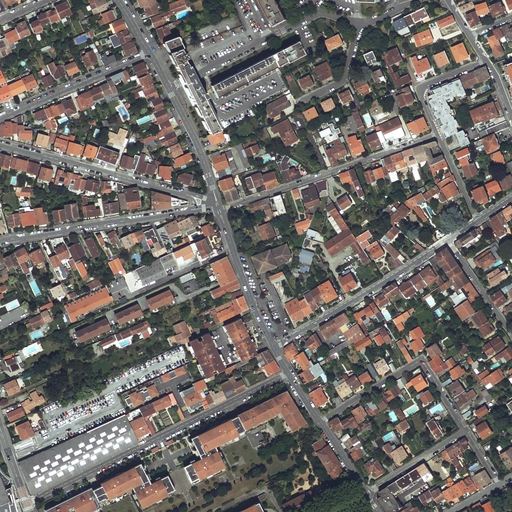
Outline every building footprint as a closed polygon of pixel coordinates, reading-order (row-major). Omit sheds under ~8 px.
[(93,14),(106,9),(103,3),(105,2),(104,0),(101,0),(89,5),(93,14)] [(156,2),(154,0),(137,0),(140,8),(151,4),(156,2)] [(169,1),(168,0),(162,0),(156,2),(151,4),(151,5),(144,8),(147,17),(155,14),(153,8),(169,1)] [(183,0),(168,6),(169,7),(165,9),(166,12),(167,12),(174,9),(177,8),(185,5),(184,2),(183,0)] [(259,0),(273,27),(286,20),(275,0),(259,0)] [(469,0),(471,4),(461,8),(463,13),(473,8),(475,7),(475,6),(472,0),(469,0)] [(61,19),(71,14),(65,2),(54,7),(56,10),(59,17),(60,21),(62,20),(61,19)] [(487,2),(478,5),(478,4),(475,6),(475,7),(479,15),(491,11),(487,2)] [(500,2),(492,5),(491,4),(489,4),(494,17),(505,12),(500,2)] [(475,7),(473,8),(475,12),(467,15),(472,27),(481,23),(479,15),(475,7)] [(428,18),(424,8),(411,14),(415,24),(415,25),(428,18)] [(154,28),(163,25),(166,24),(164,19),(170,17),(169,16),(176,13),(176,12),(174,9),(167,12),(159,15),(159,16),(151,19),(154,28)] [(50,21),(59,17),(56,10),(50,12),(50,11),(46,13),(50,21)] [(100,26),(114,19),(111,10),(101,14),(103,18),(98,21),(100,26)] [(42,27),(50,22),(50,21),(46,13),(36,17),(38,20),(40,25),(41,25),(42,27)] [(415,24),(411,14),(403,18),(408,28),(415,24)] [(83,25),(95,20),(93,16),(84,19),(81,21),(83,25)] [(441,28),(455,22),(452,16),(438,22),(441,28)] [(408,28),(403,18),(394,22),(399,32),(408,28)] [(116,33),(125,29),(121,19),(111,23),(116,33)] [(33,33),(42,29),(40,25),(38,20),(29,24),(33,33)] [(19,38),(28,34),(23,22),(19,24),(19,25),(14,27),(15,29),(19,38)] [(174,26),(172,23),(167,25),(163,26),(156,29),(161,43),(163,42),(175,38),(171,27),(174,26)] [(511,28),(511,29),(509,29),(507,25),(500,28),(505,36),(510,34),(511,40),(511,28)] [(500,28),(494,30),(496,35),(498,39),(505,37),(505,36),(500,28)] [(8,43),(19,38),(15,29),(4,34),(5,37),(8,43)] [(131,40),(125,30),(116,34),(120,44),(121,44),(131,40)] [(433,40),(430,31),(424,34),(423,32),(418,34),(423,45),(433,40)] [(343,43),(339,35),(325,42),(329,50),(332,49),(332,51),(341,47),(340,45),(343,43)] [(496,35),(489,38),(492,47),(500,43),(498,39),(496,35)] [(185,47),(181,36),(175,38),(163,42),(169,54),(181,49),(185,47)] [(0,57),(12,53),(8,43),(5,37),(1,39),(3,42),(0,42),(0,57)] [(126,56),(136,52),(132,41),(131,42),(131,40),(121,44),(122,46),(124,50),(122,51),(124,55),(125,54),(126,56)] [(304,55),(298,42),(281,50),(280,47),(270,52),(277,67),(287,62),(288,63),(304,55)] [(469,55),(464,43),(452,48),(458,62),(463,60),(462,58),(469,55)] [(500,43),(492,47),(496,56),(504,52),(500,43)] [(401,60),(396,48),(385,53),(386,56),(384,57),(397,87),(411,81),(408,74),(399,78),(396,72),(393,73),(390,65),(401,60)] [(183,54),(181,49),(169,54),(174,65),(185,61),(184,60),(187,58),(185,53),(183,54)] [(86,67),(97,62),(92,50),(88,52),(84,50),(81,52),(80,54),(86,67)] [(450,62),(445,51),(435,55),(439,66),(450,62)] [(111,63),(116,61),(114,56),(114,55),(107,58),(104,52),(99,55),(104,66),(111,63)] [(277,67),(270,52),(258,58),(260,61),(251,65),(249,62),(245,65),(247,68),(235,73),(234,70),(230,72),(231,75),(222,80),(221,77),(211,82),(212,85),(211,86),(217,97),(277,67)] [(377,62),(372,52),(364,56),(369,66),(377,62)] [(431,67),(427,58),(418,61),(416,56),(411,58),(418,74),(423,72),(422,71),(431,67)] [(69,75),(78,71),(72,57),(69,58),(71,63),(65,66),(69,75)] [(197,86),(185,61),(174,65),(209,134),(219,130),(215,121),(218,120),(216,117),(213,118),(208,108),(211,106),(210,104),(206,105),(204,99),(207,97),(205,92),(201,94),(198,88),(201,87),(200,84),(197,86)] [(56,80),(67,76),(62,64),(56,67),(54,62),(46,65),(51,75),(53,74),(56,80)] [(333,76),(327,62),(315,68),(321,81),(333,76)] [(138,78),(147,73),(143,63),(133,67),(136,75),(135,76),(136,79),(138,78)] [(511,63),(502,68),(510,87),(511,86),(511,63)] [(490,78),(486,67),(460,77),(464,88),(490,78)] [(7,84),(6,82),(1,72),(0,70),(0,69),(0,101),(1,103),(13,98),(12,95),(7,84)] [(386,80),(381,70),(372,74),(377,84),(386,80)] [(127,83),(122,71),(117,74),(110,77),(112,80),(113,82),(122,78),(125,84),(127,83)] [(45,87),(54,83),(50,75),(43,78),(41,73),(39,74),(45,87)] [(153,86),(152,85),(148,74),(138,78),(136,79),(137,84),(140,83),(142,87),(143,90),(153,86)] [(32,89),(37,87),(36,86),(35,82),(31,75),(21,79),(21,80),(26,90),(31,88),(32,89)] [(314,85),(310,76),(299,81),(304,90),(314,85)] [(464,88),(460,77),(452,81),(453,82),(449,83),(448,82),(443,84),(430,89),(428,98),(433,109),(434,108),(436,112),(434,113),(437,119),(443,134),(445,133),(446,138),(457,134),(462,147),(471,143),(468,137),(467,137),(466,135),(464,130),(460,132),(458,127),(457,125),(458,124),(456,120),(455,120),(453,116),(452,113),(453,113),(452,110),(450,105),(449,105),(448,101),(447,100),(450,99),(451,100),(455,99),(454,96),(458,94),(461,93),(462,96),(466,93),(464,88)] [(371,89),(366,79),(354,85),(359,94),(363,92),(368,90),(371,89)] [(12,95),(26,90),(21,80),(9,85),(8,84),(7,84),(12,95)] [(113,93),(117,91),(113,82),(112,80),(107,82),(108,83),(100,86),(104,95),(108,94),(110,99),(115,97),(113,93)] [(93,101),(104,97),(104,95),(100,86),(89,91),(93,101)] [(140,91),(136,93),(135,93),(132,94),(133,96),(135,98),(141,96),(141,95),(141,96),(143,97),(145,96),(146,97),(147,101),(158,96),(153,86),(143,90),(143,91),(142,90),(140,91)] [(415,101),(409,87),(392,94),(395,100),(398,98),(402,107),(415,101)] [(93,101),(89,91),(88,90),(78,94),(79,97),(75,99),(80,111),(94,105),(93,101)] [(359,102),(355,95),(352,96),(349,90),(339,95),(343,104),(353,100),(357,108),(361,107),(359,102)] [(290,103),(286,96),(265,106),(272,119),(282,113),(281,111),(286,108),(285,106),(290,103)] [(153,112),(164,108),(159,97),(151,101),(148,102),(149,104),(152,102),(155,110),(153,111),(153,112)] [(68,116),(77,112),(71,99),(62,103),(68,116)] [(336,107),(332,99),(322,103),(326,112),(336,107)] [(498,100),(493,102),(498,116),(503,114),(500,105),(498,100)] [(401,114),(395,101),(392,103),(397,116),(401,114)] [(498,116),(493,102),(470,111),(476,125),(498,116)] [(55,116),(64,112),(61,104),(57,105),(57,104),(51,107),(55,116)] [(52,118),(54,117),(50,107),(44,109),(48,118),(52,117),(52,118)] [(158,123),(168,119),(164,108),(153,112),(158,123),(152,126),(152,127),(158,124),(158,123)] [(317,117),(312,108),(304,112),(308,121),(317,117)] [(45,121),(47,120),(43,110),(34,114),(35,118),(38,117),(39,119),(41,118),(42,120),(45,119),(45,121)] [(365,129),(357,112),(352,115),(354,120),(355,122),(359,130),(360,132),(365,129)] [(355,122),(350,124),(349,122),(354,120),(352,115),(352,114),(346,117),(349,125),(353,133),(359,130),(355,122)] [(19,139),(31,139),(31,128),(23,128),(23,125),(22,125),(21,115),(17,117),(17,124),(18,128),(19,139)] [(11,133),(17,133),(17,124),(17,117),(15,118),(15,123),(12,124),(12,122),(9,122),(6,122),(6,125),(0,125),(1,136),(11,136),(11,133)] [(123,125),(124,124),(121,117),(114,120),(115,123),(116,125),(123,125)] [(173,130),(170,124),(174,122),(173,118),(166,121),(167,122),(160,125),(161,129),(160,130),(161,132),(162,131),(163,133),(156,136),(156,134),(151,136),(153,140),(164,135),(164,134),(173,130)] [(428,128),(423,118),(411,123),(413,128),(415,134),(428,128)] [(404,133),(397,119),(380,127),(381,129),(376,131),(377,132),(382,143),(386,142),(385,141),(390,139),(388,134),(395,131),(398,135),(404,133)] [(288,125),(286,121),(272,129),(277,139),(282,136),(287,146),(298,141),(292,131),(293,130),(290,124),(288,125)] [(509,127),(506,121),(480,132),(483,138),(509,127)] [(321,124),(327,136),(325,136),(328,143),(333,141),(339,138),(337,134),(341,133),(339,128),(335,130),(332,123),(329,125),(327,122),(321,124)] [(225,142),(220,130),(219,130),(209,134),(207,135),(211,144),(218,141),(219,144),(225,142)] [(56,134),(50,132),(48,141),(54,142),(56,134)] [(167,146),(177,141),(173,132),(162,137),(162,138),(165,137),(168,143),(166,144),(167,146)] [(382,143),(377,132),(367,137),(372,148),(382,144),(382,143)] [(46,146),(49,136),(40,134),(40,133),(39,133),(39,134),(38,134),(35,145),(41,146),(42,145),(46,146)] [(500,148),(494,134),(483,139),(483,138),(474,142),(476,148),(485,144),(488,153),(500,148)] [(65,151),(67,141),(66,141),(67,137),(60,135),(59,139),(56,139),(54,145),(60,146),(59,150),(65,151)] [(365,150),(361,140),(357,141),(355,136),(349,138),(354,154),(365,150)] [(349,154),(344,143),(342,144),(339,138),(333,141),(336,147),(327,151),(333,166),(339,163),(337,159),(349,154)] [(82,154),(84,146),(73,143),(73,140),(71,140),(67,152),(78,155),(78,153),(82,154)] [(261,151),(257,141),(244,144),(248,155),(261,151)] [(433,158),(430,148),(438,144),(437,142),(435,141),(423,145),(430,166),(445,159),(442,154),(433,158)] [(251,166),(242,142),(236,144),(245,168),(251,166)] [(173,157),(182,153),(178,143),(170,147),(173,155),(172,155),(173,157)] [(90,156),(95,157),(98,148),(87,145),(83,155),(90,157),(90,156)] [(430,166),(423,145),(413,149),(418,163),(425,160),(428,169),(431,168),(430,166)] [(115,165),(119,153),(99,147),(95,157),(115,165)] [(418,163),(413,149),(403,152),(408,166),(412,178),(415,177),(411,165),(418,163)] [(470,154),(468,149),(457,153),(460,159),(461,158),(464,166),(470,164),(467,156),(470,154)] [(233,158),(230,151),(224,153),(225,155),(221,156),(219,151),(212,154),(220,177),(226,175),(231,173),(237,171),(234,161),(228,163),(227,160),(233,158)] [(505,163),(500,151),(493,155),(492,154),(487,157),(488,160),(494,157),(498,166),(505,163)] [(408,166),(403,152),(391,156),(396,170),(408,166)] [(148,161),(143,159),(145,154),(141,153),(139,158),(139,159),(136,170),(153,175),(156,166),(153,161),(151,160),(151,161),(152,162),(151,165),(148,164),(149,163),(148,162),(148,161)] [(186,160),(191,158),(189,153),(174,159),(175,163),(173,163),(175,167),(187,162),(186,160)] [(2,167),(7,168),(10,158),(0,154),(0,167),(1,168),(2,167)] [(292,158),(285,155),(282,160),(289,163),(292,158)] [(131,169),(134,159),(124,156),(120,167),(131,169)] [(396,170),(391,156),(381,160),(384,167),(385,166),(388,172),(394,170),(398,182),(399,181),(396,170)] [(11,168),(25,172),(27,162),(13,158),(11,168)] [(447,166),(445,159),(430,166),(431,168),(433,176),(436,175),(434,172),(447,166)] [(286,183),(301,178),(299,171),(296,172),(295,168),(289,170),(289,169),(289,168),(291,166),(288,165),(282,161),(280,163),(278,164),(281,173),(282,173),(286,183)] [(479,174),(474,162),(470,164),(464,166),(463,167),(468,178),(479,174)] [(27,173),(37,175),(40,164),(36,163),(36,164),(30,163),(27,173)] [(163,179),(169,179),(170,167),(159,166),(158,176),(163,177),(163,179)] [(385,179),(384,176),(386,175),(389,182),(391,181),(388,172),(385,166),(384,167),(374,170),(378,180),(378,182),(385,179)] [(39,178),(49,181),(51,175),(52,175),(53,171),(42,168),(39,178)] [(361,186),(354,169),(349,171),(356,191),(359,197),(364,195),(360,186),(361,186)] [(378,180),(374,170),(371,172),(370,170),(365,172),(369,183),(378,180)] [(62,183),(69,184),(71,174),(58,171),(55,180),(54,184),(59,184),(59,180),(62,181),(62,183)] [(356,191),(349,171),(340,174),(343,183),(349,181),(349,182),(347,183),(349,190),(352,193),(356,191)] [(279,185),(274,172),(263,176),(265,182),(268,189),(279,185)] [(452,176),(450,172),(435,181),(436,184),(437,184),(452,176)] [(193,185),(194,181),(191,180),(192,175),(185,173),(178,176),(177,181),(193,185)] [(263,176),(262,173),(247,179),(251,190),(256,188),(255,185),(265,182),(263,176)] [(71,180),(68,192),(77,194),(77,191),(81,192),(81,190),(84,190),(86,181),(81,180),(81,177),(73,174),(72,180),(71,180)] [(456,181),(453,175),(452,176),(437,184),(441,190),(442,189),(448,198),(459,192),(454,182),(456,181)] [(511,184),(511,178),(511,175),(500,180),(504,190),(511,186),(511,185),(511,184)] [(235,187),(231,177),(220,181),(224,191),(235,187)] [(99,183),(89,180),(86,190),(97,193),(99,183)] [(500,188),(497,180),(486,184),(491,194),(497,191),(497,190),(500,188)] [(107,193),(111,192),(111,182),(102,183),(102,194),(103,194),(104,191),(107,191),(107,193)] [(121,210),(140,207),(139,200),(133,201),(131,188),(123,190),(121,184),(117,182),(121,210)] [(245,190),(243,184),(239,185),(235,187),(224,191),(228,203),(240,199),(237,188),(240,187),(241,191),(245,190)] [(424,198),(429,204),(433,201),(433,200),(431,197),(436,193),(438,194),(439,196),(439,198),(441,201),(443,202),(447,200),(441,190),(440,191),(436,186),(429,191),(428,189),(421,193),(424,198)] [(490,201),(483,186),(480,188),(475,189),(472,191),(478,204),(484,202),(485,203),(490,201)] [(139,200),(137,188),(131,188),(133,201),(139,200)] [(320,203),(315,188),(303,192),(308,207),(320,203)] [(187,204),(187,202),(157,193),(151,192),(151,210),(187,204)] [(414,204),(424,198),(421,193),(407,200),(411,205),(423,221),(425,219),(422,215),(423,212),(419,207),(417,209),(414,204)] [(85,217),(100,215),(99,209),(96,210),(95,205),(88,206),(87,197),(81,196),(82,205),(83,205),(85,217)] [(352,204),(347,196),(334,204),(339,212),(352,204)] [(334,204),(329,197),(327,208),(343,232),(339,235),(326,243),(333,255),(352,242),(358,251),(357,252),(358,254),(359,253),(363,260),(362,260),(366,265),(371,261),(363,250),(356,238),(344,220),(339,212),(334,204)] [(269,198),(256,203),(258,210),(265,208),(269,220),(276,218),(273,211),(272,211),(269,204),(271,203),(269,198)] [(408,209),(411,205),(407,200),(398,210),(405,217),(410,211),(408,209)] [(35,223),(33,211),(34,211),(33,209),(30,209),(28,201),(22,202),(23,208),(19,208),(20,213),(20,214),(21,214),(22,225),(35,223)] [(105,214),(119,212),(118,203),(109,204),(108,201),(103,202),(105,214)] [(258,210),(256,203),(250,205),(252,212),(258,210)] [(398,210),(390,203),(385,209),(380,214),(394,225),(398,220),(401,222),(405,217),(398,210)] [(71,219),(78,218),(76,204),(65,206),(67,218),(71,218),(71,219)] [(464,216),(457,205),(452,208),(463,225),(466,222),(463,217),(464,216)] [(511,206),(511,205),(502,211),(508,222),(511,219),(511,217),(510,214),(511,213),(511,206)] [(37,225),(47,223),(46,212),(39,214),(38,208),(33,209),(34,211),(34,215),(35,215),(37,225)] [(343,232),(327,208),(326,214),(339,235),(343,232)] [(55,222),(65,220),(64,210),(53,211),(55,222)] [(490,220),(499,236),(505,233),(504,231),(505,230),(504,228),(505,228),(504,225),(506,224),(507,226),(509,225),(508,222),(502,211),(500,213),(492,218),(490,220)] [(10,227),(22,225),(20,214),(20,213),(8,216),(10,227)] [(199,225),(195,216),(189,217),(189,218),(178,223),(176,221),(170,224),(164,226),(169,239),(199,225)] [(304,228),(309,227),(311,220),(307,219),(307,220),(295,224),(299,234),(306,233),(304,228)] [(455,230),(448,219),(442,223),(450,233),(455,230)] [(276,236),(271,222),(265,224),(264,222),(258,224),(265,240),(276,236)] [(200,227),(205,238),(207,237),(214,234),(210,227),(209,227),(208,224),(200,227)] [(169,239),(164,226),(163,225),(156,228),(163,242),(170,239),(169,239)] [(400,231),(394,226),(379,241),(401,266),(402,265),(404,264),(398,257),(401,254),(390,241),(400,231)] [(479,227),(454,243),(458,248),(482,233),(479,227)] [(152,253),(161,249),(152,228),(150,229),(149,228),(144,229),(142,230),(147,242),(152,253)] [(143,243),(147,242),(142,230),(131,234),(134,243),(142,240),(143,243)] [(373,236),(369,230),(356,238),(363,250),(367,247),(369,251),(370,250),(376,260),(385,254),(377,241),(371,245),(367,239),(373,236)] [(113,248),(117,246),(118,248),(122,246),(121,244),(115,231),(107,234),(113,248)] [(125,248),(135,244),(134,243),(131,234),(121,238),(125,248)] [(428,241),(421,234),(417,238),(425,244),(428,241)] [(108,257),(111,256),(101,235),(97,237),(101,246),(103,245),(108,257)] [(209,242),(207,237),(205,238),(191,244),(189,245),(192,251),(197,249),(200,256),(197,257),(198,260),(200,259),(201,262),(209,258),(207,254),(212,252),(213,250),(212,250),(209,242)] [(93,258),(100,255),(92,238),(85,241),(93,257),(93,258)] [(176,244),(173,246),(176,251),(188,245),(189,245),(191,244),(189,240),(177,246),(176,244)] [(489,245),(491,248),(494,247),(497,250),(500,248),(496,241),(489,245)] [(74,260),(84,255),(79,243),(68,248),(74,260)] [(425,250),(417,243),(414,246),(421,252),(425,250)] [(59,260),(68,256),(63,245),(54,249),(57,254),(59,260)] [(193,256),(188,245),(176,251),(172,253),(177,263),(193,256)] [(271,251),(255,257),(256,262),(260,272),(267,270),(270,269),(277,266),(289,262),(288,259),(291,258),(292,256),(287,245),(274,251),(275,252),(272,253),(272,252),(271,251)] [(25,276),(28,274),(27,271),(28,271),(24,261),(29,259),(24,248),(14,253),(25,276)] [(440,262),(452,279),(463,272),(458,263),(447,248),(429,260),(435,269),(437,270),(439,269),(436,265),(440,262)] [(298,258),(298,259),(312,263),(315,254),(301,250),(300,253),(298,258)] [(480,262),(482,265),(484,268),(496,260),(489,250),(474,260),(477,264),(480,262)] [(37,251),(30,254),(35,266),(43,261),(37,251)] [(2,274),(9,271),(3,259),(1,253),(0,253),(0,269),(5,267),(6,270),(1,272),(2,274)] [(164,269),(177,263),(172,253),(136,269),(143,285),(167,274),(164,269)] [(12,266),(18,263),(13,254),(3,259),(9,271),(11,274),(15,272),(12,266)] [(59,260),(57,254),(49,258),(54,268),(58,266),(64,278),(67,277),(66,276),(61,265),(59,260)] [(220,286),(236,279),(235,276),(233,271),(226,256),(210,264),(219,283),(220,286)] [(74,263),(72,258),(68,260),(73,271),(77,269),(74,263)] [(122,274),(125,273),(121,264),(118,259),(118,258),(113,261),(118,272),(120,271),(122,274)] [(80,275),(85,272),(80,260),(74,263),(77,269),(80,275)] [(115,279),(120,277),(118,272),(113,261),(107,263),(115,279)] [(437,277),(433,271),(431,268),(426,271),(425,270),(420,273),(427,283),(437,277)] [(488,274),(491,279),(490,280),(493,284),(508,275),(506,273),(503,275),(498,268),(488,274)] [(446,283),(437,270),(435,269),(433,271),(437,277),(438,279),(442,285),(446,283)] [(290,283),(283,271),(269,277),(272,284),(285,279),(288,284),(290,283)] [(313,277),(309,272),(308,276),(302,274),(303,276),(306,281),(313,277)] [(442,285),(438,288),(441,292),(454,284),(456,288),(455,289),(457,292),(458,291),(471,282),(463,272),(452,279),(446,283),(442,285)] [(411,280),(418,290),(428,284),(427,283),(420,273),(411,280)] [(358,285),(351,274),(341,280),(347,291),(358,285)] [(438,279),(437,277),(427,283),(428,284),(429,286),(438,279)] [(88,292),(101,285),(99,279),(85,286),(88,292)] [(193,280),(187,282),(189,290),(196,288),(193,280)] [(214,298),(239,287),(237,280),(211,292),(214,298)] [(401,291),(406,298),(418,290),(411,280),(399,287),(401,291)] [(338,295),(330,281),(318,287),(326,302),(338,295)] [(384,293),(388,299),(401,291),(399,287),(395,282),(389,286),(382,290),(384,293)] [(471,282),(458,291),(460,294),(463,292),(467,296),(463,298),(464,299),(458,304),(459,306),(478,293),(475,288),(471,282)] [(511,303),(505,307),(506,308),(501,311),(503,313),(511,307),(511,282),(491,296),(492,298),(497,305),(498,307),(507,300),(503,294),(509,291),(511,296),(511,303)] [(54,298),(64,294),(61,287),(60,285),(50,289),(54,298)] [(326,302),(318,287),(311,291),(312,292),(319,306),(326,302)] [(72,322),(113,304),(105,288),(65,307),(72,322)] [(146,301),(151,310),(173,300),(169,290),(146,301)] [(232,300),(242,295),(241,290),(230,296),(232,300)] [(313,312),(320,308),(319,306),(312,292),(307,294),(306,292),(304,294),(304,295),(313,312)] [(375,299),(380,307),(390,300),(388,299),(384,293),(375,299)] [(455,308),(464,320),(476,312),(471,305),(482,298),(478,293),(459,306),(455,308)] [(313,312),(304,295),(302,296),(305,300),(300,303),(307,315),(313,312)] [(242,312),(247,309),(243,296),(236,299),(242,312)] [(300,303),(298,298),(286,304),(295,321),(307,315),(300,303)] [(238,313),(242,312),(236,299),(234,300),(235,303),(232,305),(231,301),(228,303),(234,315),(238,313)] [(364,310),(368,316),(378,311),(373,302),(369,305),(369,306),(368,307),(364,301),(360,303),(364,310)] [(226,319),(234,315),(228,303),(214,309),(214,308),(209,310),(211,312),(215,311),(216,313),(220,322),(226,319)] [(114,315),(119,325),(141,314),(137,305),(114,315)] [(32,328),(51,320),(47,310),(43,312),(41,313),(41,315),(29,321),(32,328)] [(354,315),(358,322),(357,323),(358,324),(365,335),(369,333),(361,321),(368,316),(364,310),(359,313),(358,312),(354,315)] [(394,320),(400,331),(404,329),(401,322),(410,317),(408,312),(401,316),(394,320)] [(333,319),(346,337),(347,340),(350,344),(354,342),(362,337),(365,335),(358,324),(351,328),(348,322),(348,321),(343,313),(342,314),(333,319)] [(75,333),(79,343),(109,329),(105,319),(75,333)] [(239,319),(223,326),(231,343),(232,343),(235,350),(239,358),(241,362),(254,355),(256,355),(253,348),(251,343),(239,319)] [(318,328),(324,338),(338,330),(343,339),(346,337),(333,319),(329,322),(318,328)] [(123,340),(150,328),(147,321),(120,333),(123,340)] [(482,331),(485,337),(495,330),(489,321),(481,326),(483,330),(482,331)] [(190,341),(191,341),(189,336),(190,336),(187,329),(186,330),(184,326),(185,325),(184,322),(175,326),(178,334),(175,335),(177,341),(181,340),(183,344),(190,341)] [(411,344),(416,352),(425,347),(420,338),(424,336),(418,326),(410,332),(415,341),(411,344)] [(380,331),(387,344),(392,341),(385,328),(380,331)] [(374,334),(380,344),(385,341),(379,331),(376,333),(374,331),(369,333),(371,336),(374,334)] [(208,333),(201,336),(202,339),(201,339),(202,341),(199,342),(198,341),(197,338),(191,341),(190,341),(192,345),(196,356),(200,364),(205,374),(206,378),(224,369),(223,366),(218,355),(214,348),(210,337),(208,333)] [(306,342),(311,350),(321,344),(316,334),(311,337),(312,339),(306,342)] [(354,342),(359,350),(373,342),(369,336),(364,340),(362,337),(354,342)] [(483,347),(489,356),(495,351),(496,352),(506,346),(499,336),(490,343),(483,347)] [(104,347),(113,342),(111,337),(101,342),(104,347)] [(397,343),(409,363),(411,361),(413,360),(404,345),(407,342),(404,338),(397,343)] [(327,352),(329,357),(331,355),(350,344),(347,340),(327,352)] [(286,357),(289,361),(294,357),(300,354),(293,343),(285,348),(283,352),(286,357)] [(427,349),(434,359),(439,355),(448,350),(447,348),(442,352),(437,343),(427,349)] [(182,366),(190,363),(182,345),(167,351),(181,345),(189,362),(152,380),(161,376),(180,367),(182,366)] [(461,352),(463,355),(470,351),(467,347),(466,348),(460,351),(461,352)] [(495,357),(498,360),(504,356),(507,361),(511,357),(511,348),(511,347),(495,357)] [(260,367),(274,360),(270,355),(267,349),(256,355),(254,355),(260,367)] [(299,360),(305,371),(315,365),(311,360),(309,361),(303,352),(300,354),(294,357),(297,361),(299,360)] [(12,372),(20,368),(13,353),(3,357),(7,366),(8,366),(12,372)] [(431,366),(434,369),(444,363),(439,355),(434,359),(429,362),(431,366)] [(375,364),(380,374),(390,368),(389,365),(383,356),(382,357),(383,359),(375,364)] [(471,366),(472,368),(474,370),(480,366),(478,361),(475,363),(470,356),(467,358),(472,365),(471,366)] [(444,363),(434,369),(436,372),(437,374),(450,366),(452,370),(460,365),(461,364),(460,362),(457,364),(452,357),(444,363)] [(268,375),(280,369),(274,360),(260,367),(258,368),(259,370),(264,368),(268,375)] [(298,375),(304,384),(314,378),(312,375),(323,369),(319,363),(315,365),(305,371),(298,375)] [(376,375),(374,372),(375,372),(371,364),(367,365),(372,377),(376,375)] [(451,371),(456,379),(467,372),(463,367),(462,368),(460,365),(452,370),(451,371)] [(161,376),(164,382),(183,374),(180,367),(161,376)] [(325,372),(323,369),(312,375),(314,378),(325,372)] [(500,369),(482,380),(485,385),(491,381),(493,385),(504,377),(505,376),(500,369)] [(477,374),(481,380),(491,374),(488,370),(480,375),(479,373),(477,374)] [(359,377),(364,385),(373,379),(368,371),(362,375),(359,377)] [(346,381),(352,391),(362,385),(356,375),(346,381)] [(413,384),(418,391),(427,385),(421,375),(408,382),(404,376),(400,378),(404,385),(407,384),(409,386),(413,384)] [(236,394),(246,389),(242,380),(236,382),(233,376),(228,378),(229,380),(231,385),(236,394)] [(396,381),(401,389),(405,386),(404,385),(400,378),(398,380),(396,381)] [(442,383),(444,386),(453,381),(451,378),(442,383)] [(205,409),(209,407),(204,397),(205,396),(202,391),(207,389),(202,379),(194,383),(192,384),(194,386),(203,404),(205,409)] [(335,385),(342,397),(352,391),(346,381),(345,379),(335,385)] [(449,386),(456,396),(465,390),(459,382),(462,380),(460,379),(449,386)] [(9,396),(20,391),(15,380),(4,385),(9,396)] [(226,399),(236,394),(231,385),(229,380),(218,385),(221,390),(226,399)] [(310,388),(312,392),(324,385),(321,381),(310,388)] [(310,393),(318,407),(328,400),(321,390),(331,383),(330,381),(324,385),(312,392),(310,393)] [(385,392),(390,400),(402,393),(397,385),(385,392)] [(143,392),(143,390),(140,392),(144,401),(147,399),(146,398),(150,396),(151,397),(159,394),(155,386),(151,388),(150,387),(147,388),(148,390),(143,392)] [(203,404),(194,386),(187,389),(182,391),(184,396),(183,397),(184,400),(186,399),(187,402),(186,403),(187,406),(189,405),(191,410),(196,408),(196,407),(203,404)] [(210,394),(215,404),(226,399),(221,390),(214,394),(213,391),(211,392),(210,391),(208,388),(207,389),(210,394)] [(455,397),(461,406),(472,399),(477,396),(473,390),(467,393),(466,392),(469,390),(468,388),(465,390),(456,396),(455,397)] [(494,399),(487,389),(481,393),(488,402),(494,399)] [(421,397),(426,405),(435,400),(429,390),(425,392),(424,391),(416,395),(418,398),(421,397)] [(29,408),(46,401),(43,395),(40,397),(37,391),(31,394),(33,399),(34,398),(34,399),(31,401),(30,399),(26,401),(29,408)] [(240,422),(243,428),(277,412),(280,410),(281,412),(280,413),(282,416),(292,430),(304,422),(302,418),(300,419),(298,416),(295,411),(297,410),(293,405),(290,400),(284,391),(276,395),(269,398),(257,404),(258,406),(255,407),(252,409),(251,407),(247,409),(248,410),(244,411),(236,415),(237,416),(240,422)] [(130,397),(125,399),(128,405),(133,403),(134,406),(144,401),(140,392),(136,394),(133,395),(132,393),(129,395),(130,397)] [(209,407),(215,404),(210,394),(205,396),(204,397),(209,407)] [(331,399),(336,407),(338,403),(343,403),(338,395),(331,399)] [(156,409),(170,403),(167,396),(153,402),(156,409)] [(382,398),(388,408),(392,406),(390,403),(386,396),(382,398)] [(495,401),(498,406),(507,400),(503,396),(501,398),(497,400),(495,401)] [(474,402),(472,399),(461,406),(463,409),(474,402)] [(365,405),(372,416),(379,411),(373,401),(365,405)] [(143,417),(157,410),(156,409),(153,402),(139,408),(143,417)] [(352,411),(355,416),(360,413),(363,417),(367,414),(362,405),(352,411)] [(476,411),(480,418),(490,411),(486,405),(476,411)] [(11,422),(25,416),(22,408),(7,414),(11,422)] [(136,437),(150,431),(148,426),(143,417),(139,408),(128,413),(125,414),(136,437)] [(395,411),(401,420),(405,417),(400,408),(395,411)] [(31,496),(138,442),(136,437),(125,414),(87,432),(56,446),(19,463),(31,496)] [(352,415),(341,422),(345,428),(353,424),(356,427),(358,425),(352,415)] [(427,421),(437,438),(444,434),(439,426),(441,424),(439,421),(442,419),(440,415),(437,417),(434,417),(427,421)] [(240,422),(237,416),(230,419),(234,426),(240,422)] [(329,425),(334,433),(342,428),(343,429),(345,428),(341,422),(338,417),(330,422),(329,425)] [(201,458),(184,467),(191,481),(198,477),(198,479),(224,466),(216,450),(216,449),(212,448),(212,444),(213,444),(219,441),(220,444),(238,435),(237,433),(244,430),(243,428),(240,422),(234,426),(230,419),(226,420),(227,422),(225,423),(224,422),(217,428),(216,426),(206,430),(208,432),(198,437),(197,435),(191,438),(201,458)] [(406,419),(395,426),(399,432),(410,426),(408,422),(406,419)] [(34,435),(34,434),(46,428),(43,421),(38,423),(40,427),(32,430),(28,422),(17,427),(23,441),(24,440),(34,435)] [(477,427),(483,439),(493,433),(486,421),(477,427)] [(308,425),(312,431),(317,428),(315,425),(313,422),(308,425)] [(352,432),(354,435),(362,430),(361,427),(352,432)] [(248,433),(252,447),(265,443),(261,429),(248,433)] [(339,440),(341,444),(344,442),(351,437),(349,434),(339,440)] [(344,442),(347,448),(359,441),(356,435),(352,438),(352,437),(351,437),(344,442)] [(456,443),(461,452),(469,447),(466,444),(468,443),(465,438),(456,443)] [(317,454),(327,470),(323,472),(325,476),(330,473),(333,479),(343,473),(338,466),(340,465),(339,463),(333,454),(328,446),(328,445),(326,446),(321,439),(312,444),(315,451),(311,453),(313,457),(317,454)] [(360,448),(363,446),(361,443),(351,449),(353,452),(360,448)] [(385,446),(392,459),(394,457),(397,463),(408,456),(402,447),(398,450),(395,445),(391,447),(389,444),(385,446)] [(459,471),(462,469),(453,453),(458,450),(455,444),(452,446),(446,450),(452,460),(459,471)] [(511,447),(500,455),(509,468),(511,466),(511,447)] [(351,453),(355,461),(364,455),(360,448),(353,452),(351,453)] [(442,453),(448,462),(452,460),(446,450),(442,453)] [(365,465),(369,472),(372,471),(376,476),(384,471),(378,461),(379,460),(377,457),(369,462),(365,465)] [(102,491),(95,495),(97,499),(100,498),(101,499),(104,498),(107,496),(108,498),(108,499),(126,490),(125,488),(131,485),(132,484),(135,486),(133,490),(134,492),(142,507),(168,494),(167,493),(174,489),(167,475),(150,484),(140,463),(133,467),(135,469),(125,474),(124,471),(115,476),(116,478),(107,480),(106,481),(105,482),(104,481),(100,483),(101,485),(99,486),(102,491)] [(418,468),(424,478),(426,481),(433,476),(425,463),(421,465),(418,468)] [(378,498),(386,511),(393,511),(402,507),(395,496),(424,478),(418,468),(412,471),(402,477),(391,484),(379,491),(382,496),(378,498)] [(485,470),(472,478),(479,489),(483,487),(482,486),(492,481),(488,475),(485,470)] [(9,501),(0,477),(0,491),(4,502),(6,500),(7,502),(9,501)] [(449,481),(458,495),(459,496),(469,490),(463,481),(463,480),(455,485),(450,477),(448,479),(449,481)] [(463,481),(469,490),(471,493),(477,489),(470,477),(463,481)] [(442,493),(445,498),(448,502),(458,495),(449,481),(447,483),(448,486),(444,489),(445,490),(442,493)] [(99,486),(92,490),(95,495),(102,491),(99,486)] [(92,490),(91,488),(43,511),(88,511),(97,508),(96,506),(99,504),(98,501),(97,499),(95,495),(92,490)] [(431,493),(436,501),(437,503),(445,498),(442,493),(439,488),(431,493)] [(282,504),(286,511),(296,511),(299,511),(308,506),(309,506),(308,504),(316,501),(314,496),(311,490),(304,494),(302,489),(298,491),(301,496),(282,504)] [(419,497),(425,508),(429,506),(426,502),(425,500),(430,497),(431,499),(433,502),(436,501),(431,493),(429,490),(419,497)] [(0,511),(16,511),(16,510),(15,510),(15,505),(14,505),(14,501),(9,501),(7,502),(6,500),(4,502),(0,491),(0,511)] [(470,508),(472,511),(477,511),(479,511),(494,511),(498,510),(493,500),(482,506),(480,503),(470,508)] [(401,511),(420,511),(418,508),(415,510),(410,502),(403,506),(405,510),(401,511)]
